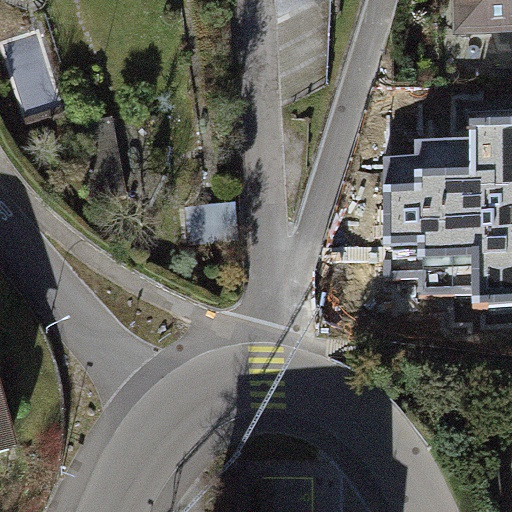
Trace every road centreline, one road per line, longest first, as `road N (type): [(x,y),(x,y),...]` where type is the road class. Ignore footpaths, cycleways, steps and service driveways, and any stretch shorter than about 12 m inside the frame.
road 1 (tertiary): [(427,511),(418,486),(364,414),(305,379),(229,380),(168,431)]
road 2 (residential): [(0,227),(168,431)]
